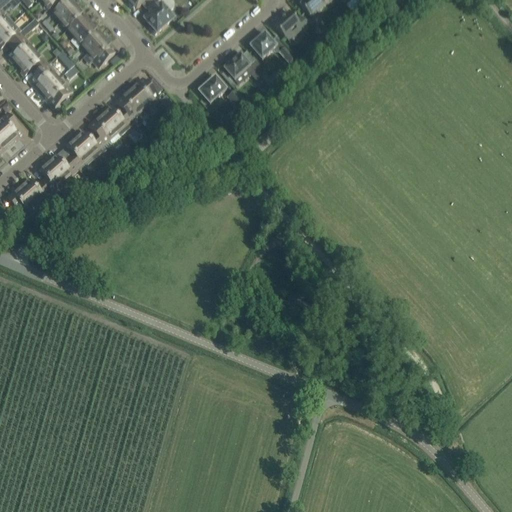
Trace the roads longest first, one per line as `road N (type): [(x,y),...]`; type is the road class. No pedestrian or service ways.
road 1 (unclassified): [(12,264),(28,247),(243,164),(422,0)]
road 2 (unclassified): [(324,393),(12,264)]
road 3 (unclassified): [(485,511),(425,444),(324,393)]
road 4 (track): [(347,282),(436,388),(441,410),(425,444)]
road 5 (residential): [(145,56),(182,84),(274,0)]
road 6 (track): [(236,168),(347,282)]
road 7 (unclassified): [(290,511),(324,393)]
road 8 (residential): [(145,56),(53,136)]
